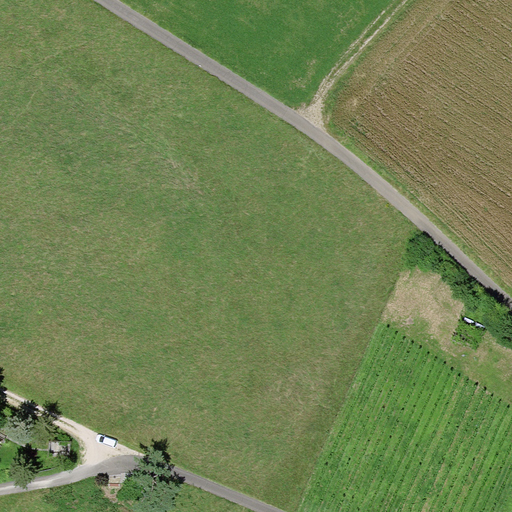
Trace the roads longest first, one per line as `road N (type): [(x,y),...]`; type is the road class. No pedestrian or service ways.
road 1 (track): [(99,0),(324,138),(511,302)]
road 2 (track): [(268,511),(0,394)]
road 3 (track): [(324,138),(325,81),(402,0)]
road 4 (track): [(0,489),(81,475),(117,451)]
